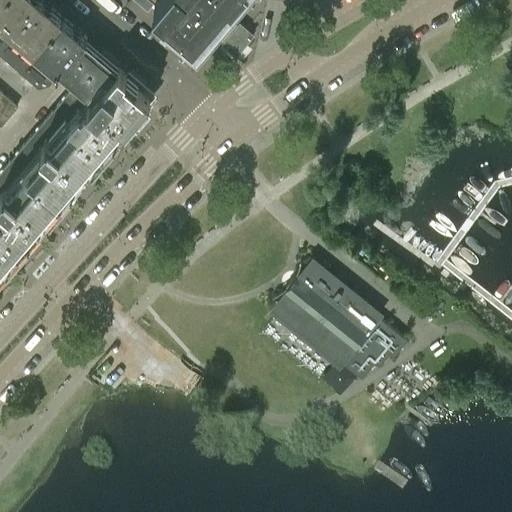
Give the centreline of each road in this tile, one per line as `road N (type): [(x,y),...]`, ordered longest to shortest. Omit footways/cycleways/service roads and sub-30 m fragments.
road 1 (tertiary): [(0,373),(100,262),(243,126)]
road 2 (tertiary): [(214,109),(0,340)]
road 3 (residential): [(91,0),(214,109)]
road 4 (tertiary): [(322,69),(441,0)]
